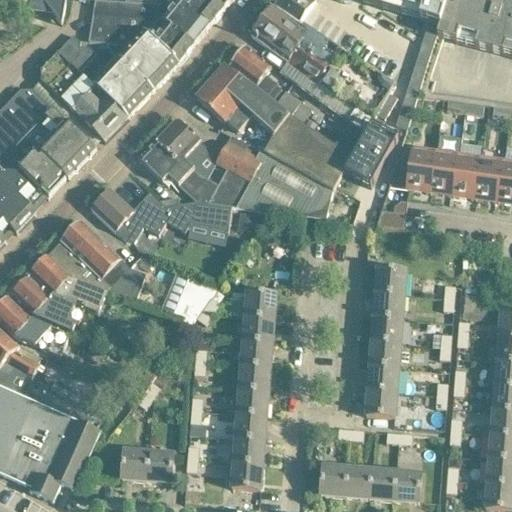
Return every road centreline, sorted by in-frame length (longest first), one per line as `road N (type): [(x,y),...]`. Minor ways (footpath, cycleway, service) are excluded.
road 1 (residential): [(251,0),(140,139),(0,285)]
road 2 (residential): [(296,413),(343,416),(354,275),(307,272)]
road 3 (residential): [(296,413),(307,272)]
